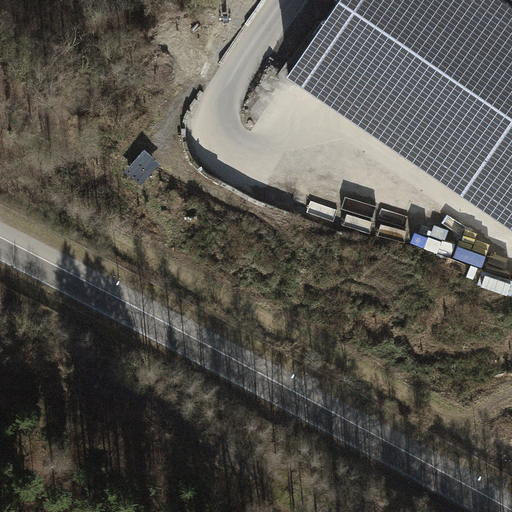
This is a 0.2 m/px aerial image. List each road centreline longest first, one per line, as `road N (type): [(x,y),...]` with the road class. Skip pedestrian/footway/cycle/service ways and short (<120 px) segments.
road 1 (track): [(0,178),(511,459)]
road 2 (motorway): [(497,511),(0,246)]
road 3 (unknown): [(296,0),(234,83),(223,111),(236,142),(404,184),(511,256)]
road 4 (track): [(306,511),(144,399),(0,365)]
